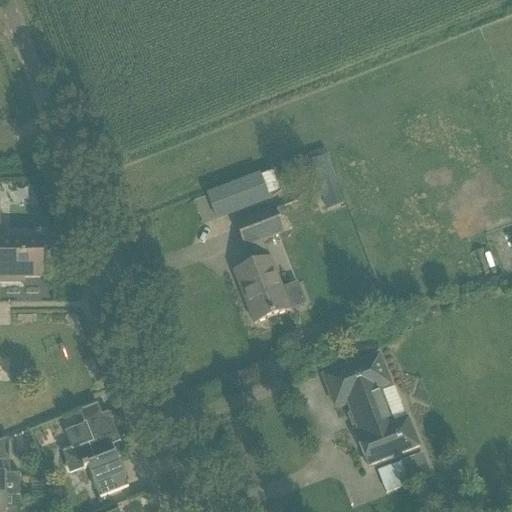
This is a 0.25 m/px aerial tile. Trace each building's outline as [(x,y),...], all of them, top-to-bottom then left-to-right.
[(321,151),(305,158),(315,183),(319,195),(323,205),(342,197),(338,186),(324,150),(321,151)] [(293,163),(282,167),(284,173),(296,169),(293,163)] [(208,197),(217,221),(268,201),(259,178),(208,197)] [(258,265),(234,274),(254,326),(273,319),(290,312),(306,306),(297,284),(281,291),(262,241),(282,234),(273,211),(255,219),(236,226),(245,248),(251,246),(258,265)] [(0,243),(0,283),(18,284),(18,280),(42,280),(42,244),(0,243)] [(52,262),(52,244),(42,244),(42,262),(52,262)] [(357,440),(368,470),(419,451),(408,420),(393,426),(380,392),(390,388),(379,357),(323,379),(334,409),(347,404),(360,439),(357,440)] [(71,451),(62,454),(70,475),(83,470),(83,472),(87,470),(99,500),(110,496),(128,489),(112,448),(120,445),(109,415),(101,418),(97,407),(79,413),(84,427),(65,434),(71,451)] [(422,454),(376,469),(385,495),(407,487),(403,476),(426,468),(422,454)] [(0,498),(6,498),(20,498),(20,476),(10,476),(9,463),(0,462),(0,498)] [(0,511),(17,511),(17,510),(6,511),(6,498),(0,498),(0,511)]
